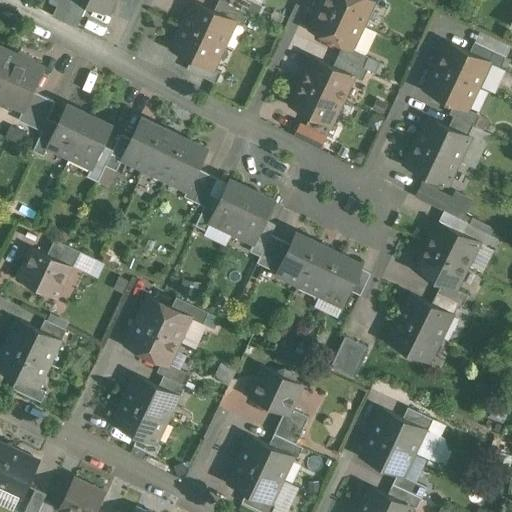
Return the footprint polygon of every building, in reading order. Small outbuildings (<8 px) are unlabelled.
[(84,0),(50,0),(50,2),(57,5),(82,17),(89,2),(84,0)] [(112,0),(84,0),(89,2),(107,11),(112,0)] [(241,9),(221,0),(218,0),(214,10),(235,20),(234,20),(244,24),(249,13),(241,9)] [(245,0),(221,0),(241,9),(245,0)] [(373,0),(372,0),(324,0),(322,5),(362,24),(373,0)] [(214,10),(195,1),(184,25),(224,43),(234,20),(235,20),(214,10)] [(82,17),(57,5),(52,15),(77,26),(82,17)] [(362,24),(322,5),(311,29),(343,44),(351,48),(351,47),(362,24)] [(224,43),(184,25),(173,48),(192,57),(213,67),(224,43)] [(506,56),(474,41),(469,52),(488,60),(488,61),(501,67),(506,56)] [(469,52),(448,42),(437,65),(477,84),(488,61),(488,60),(469,52)] [(369,56),(351,47),(351,48),(343,44),(338,55),(364,67),(369,56)] [(18,53),(4,47),(0,55),(0,94),(2,95),(0,98),(0,100),(12,106),(14,101),(25,106),(33,90),(44,66),(30,59),(32,56),(19,50),(18,53)] [(364,67),(338,55),(333,66),(353,75),(363,80),(368,68),(364,67)] [(333,66),(313,56),(302,80),(342,99),(353,75),(333,66)] [(213,67),(192,57),(187,68),(216,82),(222,71),(213,67)] [(477,84),(437,65),(426,89),(454,102),(466,108),(466,107),(477,84)] [(342,99),(302,80),(291,104),(312,113),(331,122),(342,99)] [(33,90),(25,106),(19,119),(30,124),(44,95),(33,90)] [(44,95),(30,124),(42,130),(48,118),(55,101),(44,95)] [(481,114),(466,107),(466,108),(454,102),(449,113),(454,115),(475,125),(481,114)] [(59,123),(49,144),(71,154),(90,114),(68,103),(59,123)] [(338,125),(331,122),(312,113),(306,124),(327,134),(333,137),(338,125)] [(90,114),(71,154),(93,165),(103,144),(112,124),(90,114)] [(475,125),(454,115),(449,126),(469,135),(469,136),(470,136),(475,125)] [(131,138),(123,156),(145,167),(164,127),(142,116),(131,138)] [(449,126),(429,117),(418,140),(458,159),(469,136),(469,135),(449,126)] [(59,123),(48,118),(42,130),(33,149),(44,155),(49,144),(59,123)] [(327,134),(306,124),(301,136),(321,146),(327,134)] [(164,127),(145,167),(166,177),(185,137),(164,127)] [(113,149),(106,165),(117,170),(123,156),(131,138),(121,133),(113,149)] [(185,137),(166,177),(188,187),(198,168),(207,147),(185,137)] [(458,159),(418,140),(407,164),(446,182),(458,159)] [(103,144),(93,165),(88,175),(99,180),(106,165),(113,149),(103,144)] [(198,168),(188,187),(185,195),(195,200),(208,172),(198,168)] [(208,172),(195,200),(205,205),(211,193),(218,177),(208,172)] [(221,198),(211,219),(212,219),(233,229),(253,188),(230,178),(221,198)] [(253,188),(233,229),(255,240),(265,218),(275,199),(253,188)] [(205,205),(196,224),(207,229),(212,219),(211,219),(221,198),(211,193),(205,205)] [(265,218),(255,240),(250,250),(261,255),(271,234),(276,223),(265,218)] [(461,231),(439,220),(427,243),(467,263),(478,240),(461,231)] [(499,237),(466,220),(461,231),(478,240),(494,247),(499,237)] [(291,243),(278,271),(277,271),(300,282),(319,242),(297,231),(291,243)] [(271,234),(261,255),(257,261),(268,266),(281,238),(271,234)] [(80,250),(55,238),(47,255),(69,265),(69,266),(72,267),(80,250)] [(281,238),(268,266),(277,271),(278,271),(291,243),(281,238)] [(319,242),(300,282),(321,292),(340,252),(319,242)] [(467,263),(427,243),(415,267),(443,280),(455,287),(455,286),(467,263)] [(47,255),(33,248),(19,277),(56,294),(69,266),(69,265),(47,255)] [(340,252),(321,292),(343,302),(350,288),(360,266),(362,262),(340,252)] [(371,271),(360,266),(350,288),(361,293),(371,271)] [(455,287),(443,280),(437,291),(460,302),(459,302),(463,304),(469,293),(455,286),(455,287)] [(460,302),(437,291),(432,302),(452,312),(451,312),(454,313),(459,302),(460,302)] [(432,302),(412,292),(401,315),(440,335),(451,312),(452,312),(432,302)] [(171,306),(150,296),(138,320),(178,339),(189,316),(189,315),(171,306)] [(209,311),(176,296),(171,306),(189,315),(189,316),(203,323),(209,311)] [(440,335),(401,315),(389,339),(428,358),(440,335)] [(67,329),(45,318),(40,329),(59,338),(62,340),(67,329)] [(40,329),(19,319),(8,343),(48,362),(59,338),(40,329)] [(178,339),(138,320),(127,344),(162,360),(167,363),(168,362),(178,339)] [(369,345),(346,334),(331,365),(355,376),(369,345)] [(48,362),(8,343),(0,359),(0,368),(17,377),(37,386),(48,362)] [(191,373),(168,362),(167,363),(162,360),(157,371),(164,374),(186,384),(191,373)] [(284,368),(280,370),(279,372),(265,366),(251,395),(285,411),(288,412),(291,406),(301,383),(294,380),(295,377),(294,373),(284,368)] [(186,384),(164,374),(159,385),(177,394),(181,395),(186,384)] [(159,385),(137,375),(126,398),(166,417),(177,394),(159,385)] [(37,386),(17,377),(12,387),(41,401),(46,390),(37,386)] [(166,417),(126,398),(115,422),(139,433),(155,441),(166,417)] [(309,415),(291,406),(288,412),(285,411),(274,432),(296,442),(309,415)] [(437,419),(408,406),(403,416),(424,426),(432,430),(437,419)] [(403,416),(385,407),(373,431),(413,450),(424,426),(403,416)] [(413,450),(373,431),(362,455),(398,472),(402,474),(402,473),(413,450)] [(296,442),(274,432),(269,443),(292,454),(298,457),(304,446),(296,442)] [(161,444),(155,441),(139,433),(134,444),(146,450),(156,455),(161,444)] [(269,443),(252,435),(241,459),(281,477),(292,454),(269,443)] [(9,446),(0,442),(0,468),(11,445),(9,445),(9,446)] [(146,450),(134,444),(130,452),(142,458),(146,450)] [(39,460),(11,447),(11,446),(11,445),(0,468),(0,486),(22,496),(39,460)] [(281,477),(241,459),(230,482),(247,490),(270,501),(281,477)] [(427,485),(402,473),(402,474),(398,472),(393,483),(422,496),(427,485)] [(95,511),(105,491),(75,477),(60,509),(66,511),(95,511)] [(422,496),(393,483),(388,493),(412,505),(417,507),(422,496)] [(388,493),(372,486),(361,510),(366,511),(408,511),(412,505),(388,493)] [(36,487),(24,511),(37,511),(43,501),(47,493),(36,487)] [(270,501),(247,490),(242,501),(264,511),(272,511),(276,504),(270,501)] [(53,511),(56,507),(43,501),(37,511),(53,511)]
